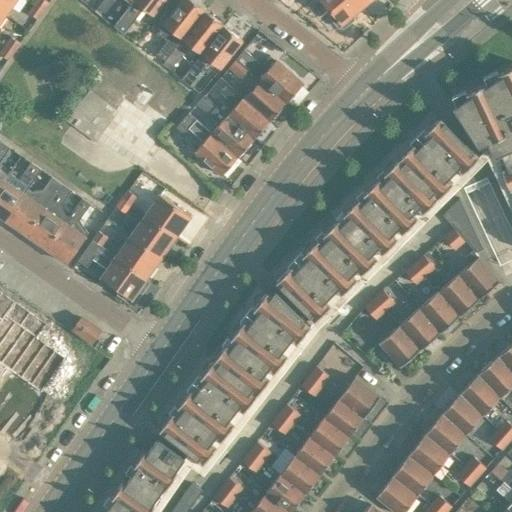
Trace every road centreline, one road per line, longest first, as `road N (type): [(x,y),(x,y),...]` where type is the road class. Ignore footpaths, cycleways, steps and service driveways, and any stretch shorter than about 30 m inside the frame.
road 1 (tertiary): [(157,347),(254,209),(362,81)]
road 2 (residential): [(511,296),(446,349),(319,511)]
road 3 (tertiary): [(40,511),(157,347)]
road 4 (residential): [(0,236),(157,347)]
road 5 (residential): [(257,0),(362,81)]
road 6 (tertiary): [(362,81),(453,0)]
